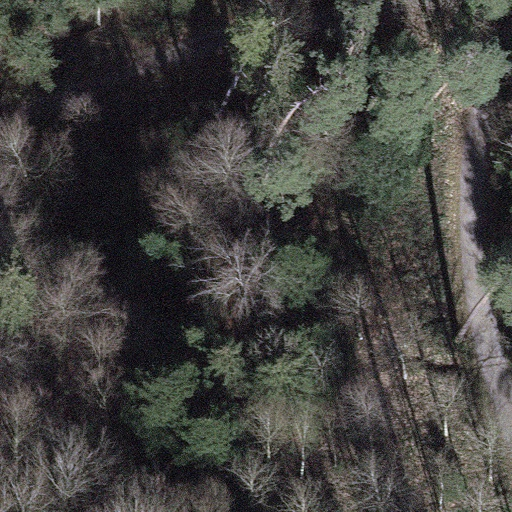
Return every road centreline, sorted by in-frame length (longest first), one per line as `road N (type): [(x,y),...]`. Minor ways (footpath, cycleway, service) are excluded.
road 1 (track): [(0,82),(62,60),(476,0)]
road 2 (track): [(490,0),(472,192),(484,325),(511,411)]
